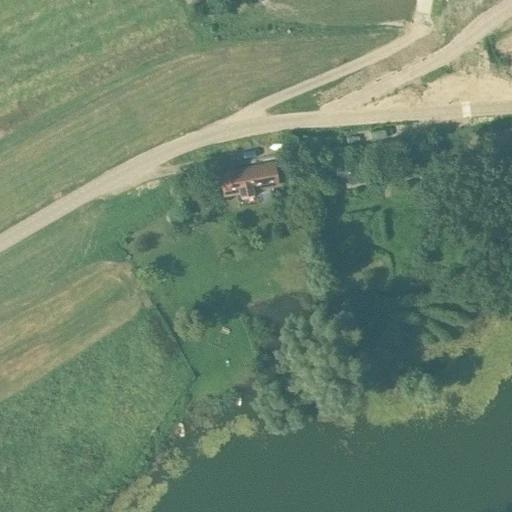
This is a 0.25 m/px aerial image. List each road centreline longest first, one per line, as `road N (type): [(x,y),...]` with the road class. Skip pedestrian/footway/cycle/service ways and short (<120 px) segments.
road 1 (unclassified): [(0,241),(201,137),(245,128)]
road 2 (unclassified): [(245,128),(511,106)]
road 3 (residential): [(245,128),(257,109),(427,31)]
